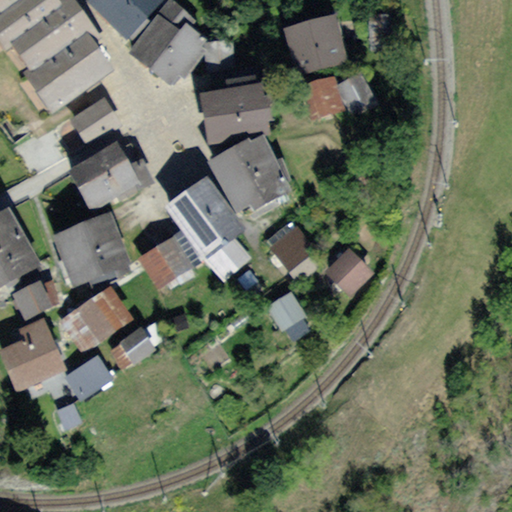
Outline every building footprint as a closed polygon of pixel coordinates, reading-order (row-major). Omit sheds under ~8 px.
[(0,0),(0,32),(12,49),(19,44),(38,72),(32,76),(55,108),(107,72),(85,41),(92,36),(68,2),(58,9),(51,0),(0,0)] [(97,0),(129,32),(161,0),(97,0)] [(179,21),(162,8),(134,44),(180,80),(215,36),(185,13),(179,21)] [(391,14),(372,14),(371,51),(391,51),(391,14)] [(338,16),(289,27),(299,68),(348,57),(338,16)] [(364,76),(344,83),(354,110),(375,102),(364,76)] [(335,77),(300,85),(307,118),(342,111),(335,77)] [(262,80),(201,90),(209,137),(270,127),(262,80)] [(105,98),(73,119),(86,143),(120,121),(105,98)] [(261,134),(214,157),(240,208),(286,185),(261,134)] [(123,141),(69,171),(90,207),(144,178),(123,141)] [(248,229),(208,173),(164,204),(204,260),(248,229)] [(10,210),(0,215),(0,284),(40,263),(10,210)] [(114,213),(54,232),(71,285),(131,266),(114,213)] [(290,221),(266,238),(292,273),(316,256),(290,221)] [(194,266),(173,237),(140,260),(160,289),(194,266)] [(348,259),(333,276),(349,291),(365,273),(348,259)] [(41,276),(14,289),(26,314),(53,302),(41,276)] [(107,288),(59,321),(80,352),(128,319),(107,288)] [(292,292),(270,304),(285,329),(306,317),(292,292)] [(23,328),(0,342),(0,370),(7,388),(57,366),(37,316),(20,322),(23,328)] [(147,325),(117,345),(132,367),(161,347),(147,325)] [(94,359),(67,375),(82,399),(108,383),(94,359)]
